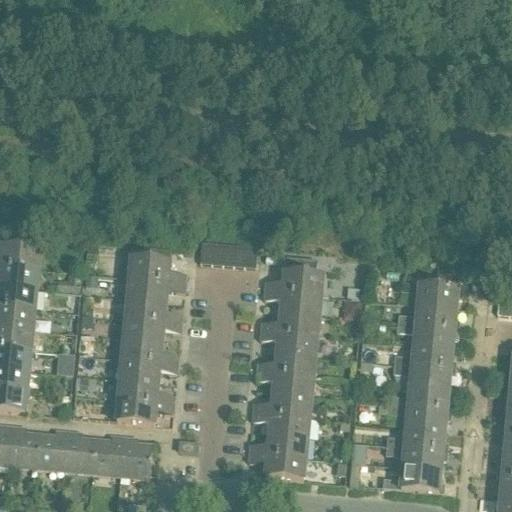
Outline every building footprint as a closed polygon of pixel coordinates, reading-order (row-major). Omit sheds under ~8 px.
[(97,255),(97,248),(87,247),(86,254),(86,258),(96,259),(97,255)] [(211,269),(213,248),(201,247),(200,268),(211,269)] [(222,270),(224,249),(213,248),(211,269),(222,270)] [(234,271),(235,250),(224,249),(222,270),(234,271)] [(0,262),(0,271),(38,275),(40,253),(3,250),(1,263),(0,262)] [(245,272),(246,251),(235,250),(234,271),(245,272)] [(256,273),(258,251),(246,251),(245,272),(256,273)] [(131,262),(129,284),(185,290),(186,280),(168,279),(169,266),(131,262)] [(266,287),(265,296),(320,301),(322,280),(315,279),(317,265),(286,262),(285,276),(284,288),(266,287)] [(38,275),(0,271),(0,292),(36,295),(38,275)] [(79,288),(80,279),(70,278),(70,287),(79,288)] [(95,292),(96,280),(86,279),(85,291),(95,292)] [(129,284),(128,304),(166,308),(167,296),(185,298),(185,290),(129,284)] [(419,298),(417,311),(456,314),(457,303),(462,304),(463,293),(402,288),(401,297),(419,298)] [(0,312),(34,316),(36,295),(0,292),(0,312)] [(363,305),(364,296),(352,295),(351,304),(363,305)] [(320,301),(265,296),(264,305),(282,307),(281,318),(318,322),(320,301)] [(497,320),(509,321),(511,299),(499,298),(497,320)] [(128,304),(126,324),(181,330),(182,321),(165,319),(166,308),(128,304)] [(399,320),(398,329),(459,335),(460,325),(455,325),(456,314),(417,311),(416,322),(399,320)] [(34,316),(0,312),(0,332),(32,336),(34,316)] [(262,328),(261,337),(317,342),(318,322),(281,318),(280,330),(262,328)] [(126,324),(124,345),(162,348),(163,337),(181,339),(181,330),(126,324)] [(459,335),(398,329),(397,339),(415,340),(414,351),(452,355),(453,344),(458,344),(459,335)] [(0,353),(30,356),(32,336),(0,332),(0,353)] [(317,342),(261,337),(260,346),(278,348),(277,359),(315,362),(317,342)] [(81,340),(79,360),(93,361),(94,341),(81,340)] [(124,345),(122,365),(178,370),(178,362),(161,360),(162,348),(124,345)] [(395,361),(394,370),(455,376),(456,366),(451,366),(452,355),(414,351),(413,363),(395,361)] [(30,356),(0,353),(0,373),(28,377),(30,356)] [(73,371),(74,360),(59,359),(58,369),(73,371)] [(258,368),(257,377),(313,383),(315,362),(277,359),(276,370),(258,368)] [(122,365),(120,385),(158,389),(159,378),(177,379),(178,370),(122,365)] [(455,376),(394,370),(393,380),(411,381),(410,392),(448,396),(449,384),(455,385),(455,376)] [(0,394),(27,397),(28,377),(0,373),(0,394)] [(313,383),(257,377),(256,386),(274,388),(273,400),(311,403),(313,383)] [(90,394),(91,383),(77,382),(76,393),(90,394)] [(120,385),(118,406),(174,411),(175,402),(157,400),(158,389),(120,385)] [(110,387),(110,395),(95,394),(94,404),(117,406),(119,388),(110,387)] [(391,401),(390,411),(452,416),(452,408),(447,407),(448,396),(410,392),(409,403),(391,401)] [(27,397),(0,394),(0,416),(25,419),(27,397)] [(254,409),(253,418),(309,423),(311,403),(273,400),(272,410),(254,409)] [(511,401),(504,401),(503,410),(509,410),(508,421),(511,421),(511,401)] [(174,411),(118,406),(116,427),(154,431),(155,418),(173,420),(174,411)] [(452,416),(390,411),(390,420),(407,422),(406,433),(444,436),(445,425),(451,426),(452,416)] [(309,423),(253,418),(252,427),(270,429),(269,440),(307,444),(309,423)] [(501,432),(500,441),(511,442),(511,421),(508,421),(507,433),(501,432)] [(0,470),(9,472),(12,432),(0,430),(0,470)] [(12,432),(9,472),(37,474),(40,438),(25,437),(26,433),(12,432)] [(387,442),(386,451),(448,457),(449,448),(443,448),(444,436),(406,433),(405,444),(387,442)] [(40,438),(37,474),(65,477),(69,437),(55,435),(55,440),(40,438)] [(69,437),(65,477),(93,479),(96,444),(82,443),(82,438),(69,437)] [(251,450),(250,459),(305,464),(307,444),(269,440),(268,452),(251,450)] [(96,444),(93,479),(120,482),(124,442),(111,441),(110,445),(96,444)] [(511,442),(500,441),(499,451),(505,451),(504,462),(511,462),(511,442)] [(124,442),(120,482),(149,485),(152,449),(137,448),(137,443),(124,442)] [(179,446),(178,457),(198,459),(200,448),(179,446)] [(448,457),(386,451),(386,460),(403,462),(402,473),(441,477),(442,466),(447,466),(448,457)] [(305,464),(250,459),(249,468),(267,469),(266,482),(303,486),(305,464)] [(498,473),(497,482),(511,483),(511,462),(504,462),(503,473),(498,473)] [(328,466),(326,488),(345,490),(347,468),(328,466)] [(382,493),(400,495),(444,499),(445,489),(439,488),(441,477),(402,473),(401,486),(383,484),(382,493)] [(511,483),(497,482),(496,491),(502,492),(500,502),(511,503),(511,483)] [(511,511),(511,503),(500,502),(499,511),(511,511)]
